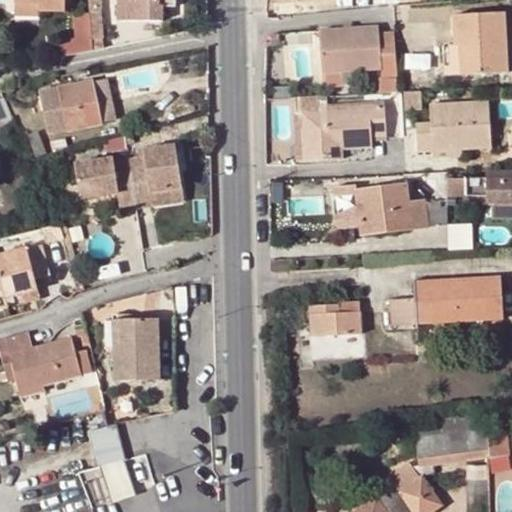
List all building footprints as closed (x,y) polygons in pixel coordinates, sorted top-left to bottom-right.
[(15,0),(16,5),(41,6),(40,13),(65,13),(65,0),(15,0)] [(90,0),(91,14),(94,52),(104,50),(101,13),(100,0),(90,0)] [(168,9),(177,10),(177,0),(111,0),(111,1),(117,1),(117,19),(167,20),(168,9)] [(16,5),(16,18),(40,18),(40,13),(41,6),(16,5)] [(94,52),(91,14),(75,15),(76,39),(78,55),(94,52)] [(452,18),(453,46),(445,46),(446,50),(446,54),(446,58),(446,61),(447,76),(505,74),(502,14),(452,18)] [(395,77),(392,37),(377,38),(376,28),(317,30),(319,73),(325,72),(354,71),(377,70),(377,77),(395,77)] [(78,55),(76,39),(59,44),(62,58),(78,55)] [(354,85),(354,71),(325,72),(326,86),(354,85)] [(105,76),(90,79),(99,122),(113,119),(105,76)] [(395,77),(377,77),(378,92),(395,91),(395,77)] [(90,79),(37,91),(46,134),(99,122),(90,79)] [(409,108),(423,106),(422,90),(407,91),(409,108)] [(300,111),(305,110),(384,107),(383,102),(322,103),(321,95),(299,96),(300,111)] [(0,123),(14,122),(2,96),(0,96),(0,123)] [(511,114),(511,100),(500,102),(501,116),(511,114)] [(416,122),(416,149),(432,149),(461,149),(490,148),(489,102),(430,103),(430,121),(416,122)] [(384,107),(305,110),(305,126),(300,126),(302,159),(339,159),(338,143),(371,141),(371,136),(385,135),(384,107)] [(26,133),(35,153),(44,149),(36,129),(26,133)] [(371,141),(338,143),(339,159),(342,158),(342,149),(371,148),(371,141)] [(128,159),(135,206),(151,203),(148,190),(181,184),(174,142),(142,148),(143,155),(127,157),(128,159)] [(117,193),(121,211),(136,209),(135,206),(128,159),(113,162),(113,158),(75,165),(81,200),(117,193)] [(511,170),(504,170),(503,179),(449,177),(448,194),(486,196),(487,203),(511,202),(511,170)] [(181,184),(148,190),(151,203),(183,197),(181,184)] [(359,234),(425,226),(423,203),(423,200),(408,201),(406,184),(354,189),(359,234)] [(425,226),(448,223),(448,200),(423,203),(425,226)] [(37,284),(35,277),(49,273),(41,243),(0,254),(0,279),(5,297),(21,293),(38,289),(37,284)] [(49,273),(35,277),(37,284),(51,280),(49,273)] [(415,298),(388,301),(391,326),(501,318),(499,276),(450,280),(450,285),(414,288),(415,298)] [(41,299),(38,289),(21,293),(24,303),(41,299)] [(338,303),(339,312),(359,311),(358,302),(338,303)] [(338,303),(309,304),(311,336),(360,333),(359,311),(339,312),(338,303)] [(118,318),(119,347),(114,348),(115,380),(158,379),(157,317),(118,318)] [(118,318),(106,319),(106,348),(114,348),(119,347),(118,318)] [(78,337),(83,344),(91,343),(85,322),(75,325),(78,337)] [(0,350),(1,356),(10,354),(16,378),(19,390),(43,383),(81,372),(71,334),(33,346),(28,330),(0,337),(0,350)] [(1,356),(8,380),(16,378),(10,354),(1,356)] [(44,389),(43,383),(19,390),(21,395),(44,389)] [(93,401),(95,409),(107,406),(105,398),(93,401)] [(464,431),(467,461),(487,459),(485,433),(481,410),(430,416),(431,424),(418,426),(419,435),(464,431)] [(419,465),(467,461),(464,431),(419,435),(415,436),(419,465)] [(511,433),(498,435),(502,470),(511,468),(511,433)] [(119,457),(128,493),(135,490),(124,456),(119,457)] [(119,457),(100,464),(112,499),(128,493),(119,457)] [(394,483),(351,511),(430,511),(442,504),(422,473),(420,474),(409,458),(395,468),(394,483)]
